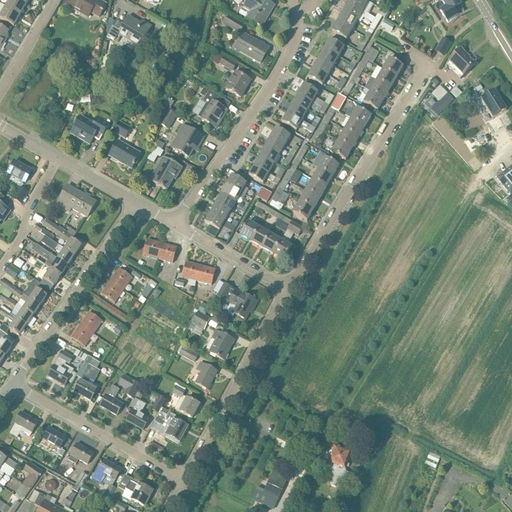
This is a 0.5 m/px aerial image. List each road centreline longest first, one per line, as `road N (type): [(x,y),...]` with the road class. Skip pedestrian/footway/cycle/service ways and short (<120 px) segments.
road 1 (unclassified): [(329,425),(486,168),(511,143)]
road 2 (residential): [(289,291),(426,65),(402,45)]
road 3 (residential): [(174,224),(294,44),(289,0)]
road 4 (residential): [(12,382),(136,203)]
road 5 (residential): [(185,480),(289,291)]
road 6 (residential): [(185,480),(12,382)]
road 7 (residential): [(289,291),(174,224)]
road 8 (residential): [(0,266),(59,157)]
